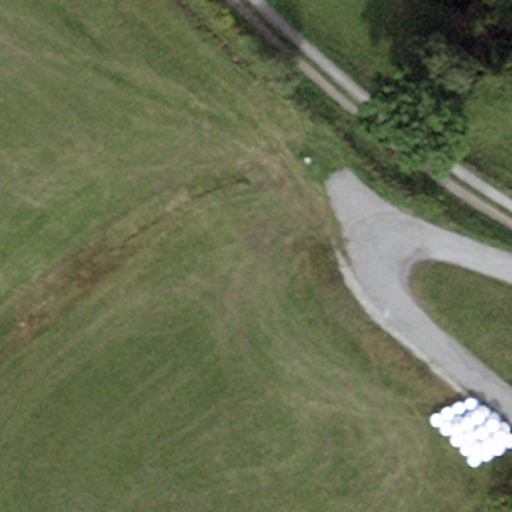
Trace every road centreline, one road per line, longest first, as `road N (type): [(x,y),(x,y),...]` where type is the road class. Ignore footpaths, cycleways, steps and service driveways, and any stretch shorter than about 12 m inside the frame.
road 1 (track): [(511,407),(415,329),(389,302),(374,266),(385,243),(413,238),(511,268)]
road 2 (track): [(242,0),(386,129),(511,215)]
